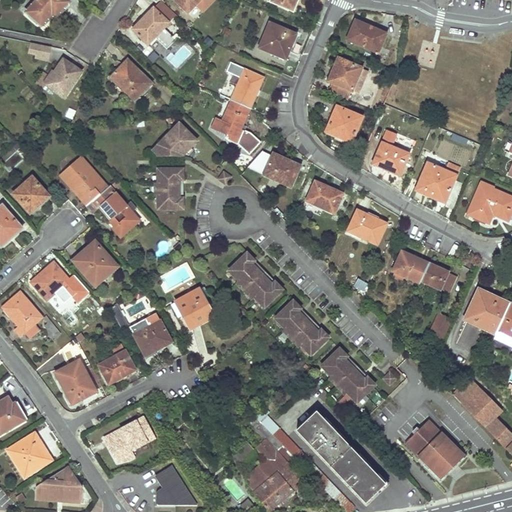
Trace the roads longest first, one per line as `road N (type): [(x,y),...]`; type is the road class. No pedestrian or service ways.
road 1 (residential): [(340,0),(297,104),(312,146),(511,264)]
road 2 (residential): [(373,0),(450,21),(511,21)]
road 3 (residential): [(66,425),(175,368)]
